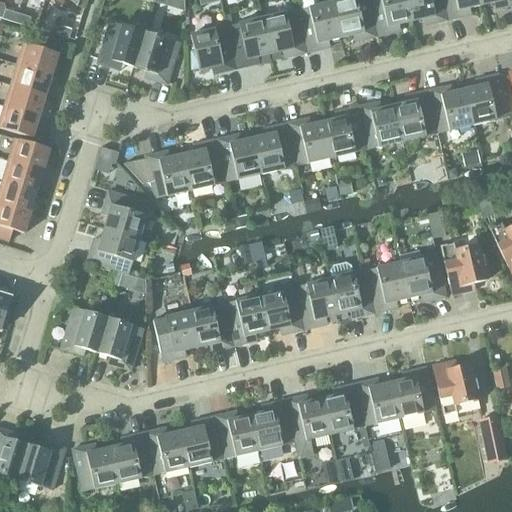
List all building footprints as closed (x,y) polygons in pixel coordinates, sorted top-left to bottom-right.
[(312,0),(314,8),(296,12),(306,54),(322,51),(322,50),(319,50),(317,44),(340,39),(330,0),(312,0)] [(330,0),(340,39),(362,34),(364,40),(361,41),(377,38),(367,0),(330,0)] [(405,0),(367,0),(377,38),(392,34),(389,34),(388,28),(410,23),(405,0)] [(442,0),(405,0),(410,23),(433,17),(434,24),(432,24),(432,25),(447,21),(442,0)] [(479,0),(442,0),(447,21),(463,18),(463,17),(460,18),(458,12),(481,6),(479,0)] [(511,0),(479,0),(481,6),(503,1),(505,7),(502,8),(502,9),(511,6),(511,0)] [(2,20),(15,24),(18,15),(5,11),(2,20)] [(296,12),(261,20),(269,55),(292,50),(293,56),(291,57),(291,58),(306,54),(296,12)] [(18,15),(15,24),(27,28),(30,19),(18,15)] [(261,20),(226,28),(236,71),(251,67),(251,66),(248,67),(247,60),(269,55),(261,20)] [(112,62),(134,69),(144,34),(109,23),(96,65),(112,70),(112,69),(110,68),(112,62)] [(56,36),(69,40),(71,31),(58,27),(56,36)] [(236,71),(226,28),(190,37),(194,53),(190,53),(191,71),(198,70),(198,72),(221,67),(223,73),(220,73),(220,74),(236,71)] [(144,34),(134,69),(156,75),(154,81),(151,81),(167,86),(179,44),(144,34)] [(22,45),(16,66),(51,77),(57,55),(48,52),(49,49),(38,46),(37,49),(22,45)] [(16,66),(10,86),(45,97),(51,77),(16,66)] [(486,86),(464,91),(472,126),(508,118),(498,76),(482,79),(482,80),(485,80),(486,86)] [(10,86),(3,107),(38,118),(45,97),(10,86)] [(442,88),(427,92),(437,135),(472,126),(464,91),(441,96),(440,90),(442,89),(442,88)] [(416,102),(393,107),(402,143),(437,135),(427,92),(411,96),(412,96),(414,96),(416,102)] [(372,105),(356,108),(366,151),(402,143),(393,107),(371,112),(369,106),(372,105)] [(38,118),(3,107),(0,118),(0,129),(32,139),(38,118)] [(345,118),(323,123),(331,159),(366,151),(356,108),(341,112),(341,113),(343,112),(345,118)] [(301,121),(286,125),(296,167),(331,159),(323,123),(300,129),(299,122),(301,122),(301,121)] [(274,135),(252,140),(260,175),(296,167),(286,125),(270,128),(270,129),(273,128),(274,135)] [(231,137),(215,141),(225,184),(260,175),(252,140),(230,145),(228,139),(231,138),(231,137)] [(14,140),(8,161),(43,172),(49,151),(14,140)] [(204,151),(182,156),(190,192),(225,184),(215,141),(200,145),(202,145),(204,151)] [(110,174),(119,152),(103,146),(95,168),(110,174)] [(190,192),(182,156),(159,161),(158,155),(160,155),(160,154),(144,157),(145,160),(123,165),(141,185),(150,183),(154,200),(190,192)] [(8,161),(1,182),(36,192),(43,172),(8,161)] [(1,182),(0,186),(0,203),(30,213),(36,192),(1,182)] [(110,207),(104,229),(139,240),(149,205),(108,192),(103,208),(104,208),(104,206),(110,207)] [(298,214),(321,207),(318,197),(295,203),(298,214)] [(493,215),(487,197),(474,199),(481,221),(493,215)] [(30,213),(0,203),(0,239),(8,242),(12,231),(24,235),(30,213)] [(426,217),(432,240),(445,237),(439,214),(426,217)] [(488,231),(511,276),(511,275),(511,227),(504,231),(501,225),(488,231)] [(139,240),(104,229),(97,252),(91,250),(92,247),(91,247),(86,262),(128,275),(139,240)] [(478,246),(455,251),(453,244),(439,247),(451,297),(467,293),(467,292),(464,293),(463,287),(486,281),(483,267),(486,267),(483,256),(480,256),(478,246)] [(435,256),(399,264),(408,300),(430,294),(432,301),(429,301),(429,302),(445,298),(435,256)] [(399,264),(364,272),(374,315),(389,311),(389,310),(387,311),(385,305),(408,300),(399,264)] [(331,280),(329,280),(337,316),(360,311),(361,317),(358,317),(359,318),(374,315),(364,272),(352,275),(350,268),(345,265),(333,267),(330,273),(331,280)] [(329,280),(294,289),(303,331),(319,328),(319,327),(316,327),(315,321),(337,316),(329,280)] [(125,289),(122,303),(142,307),(145,293),(125,289)] [(294,289),(258,297),(267,332),(289,327),(291,333),(288,334),(288,335),(303,331),(294,289)] [(13,298),(0,293),(0,330),(3,331),(13,298)] [(258,297),(223,305),(233,347),(248,344),(248,343),(246,344),(244,337),(267,332),(258,297)] [(223,305),(188,313),(196,349),(219,343),(220,350),(217,350),(217,351),(233,347),(223,305)] [(75,347),(97,354),(108,319),(72,309),(60,350),(75,355),(76,354),(73,354),(75,347)] [(196,349),(188,313),(152,322),(162,364),(178,360),(175,360),(174,354),(196,349)] [(108,319),(97,354),(119,361),(117,367),(114,366),(114,367),(130,372),(143,330),(108,319)] [(447,364),(431,367),(443,417),(456,414),(455,407),(474,402),(482,437),(500,433),(490,390),(476,394),(475,391),(478,390),(476,379),(473,380),(469,366),(446,371),(445,365),(448,364),(447,364)] [(492,370),(497,391),(510,388),(505,367),(492,370)] [(413,379),(391,384),(399,419),(435,411),(425,369),(409,372),(409,373),(412,373),(413,379)] [(370,382),(354,385),(364,428),(399,419),(391,384),(369,389),(367,383),(370,382)] [(343,395),(320,400),(329,436),(364,428),(354,385),(339,389),(342,389),(343,395)] [(283,401),(293,444),(297,460),(313,456),(309,440),(329,436),(320,400),(298,405),(297,399),(299,399),(299,398),(283,401)] [(273,411),(250,417),(258,452),(293,444),(283,401),(268,405),(268,406),(271,405),(273,411)] [(229,414),(213,418),(223,460),(258,452),(250,417),(227,422),(226,416),(229,415),(229,414)] [(202,428),(179,433),(187,469),(223,460),(213,418),(198,421),(198,422),(201,422),(202,428)] [(0,475),(17,481),(27,446),(5,439),(7,433),(10,434),(10,433),(0,430),(0,475)] [(158,431),(142,434),(152,477),(187,469),(179,433),(157,438),(156,432),(158,431)] [(131,444),(109,449),(117,485),(152,477),(142,434),(127,438),(127,439),(130,438),(131,444)] [(27,446),(17,481),(52,492),(64,450),(49,445),(48,446),(51,447),(49,453),(27,446)] [(117,485),(109,449),(87,454),(85,448),(88,448),(88,447),(72,451),(81,493),(117,485)] [(184,492),(186,509),(197,508),(195,491),(184,492)]
